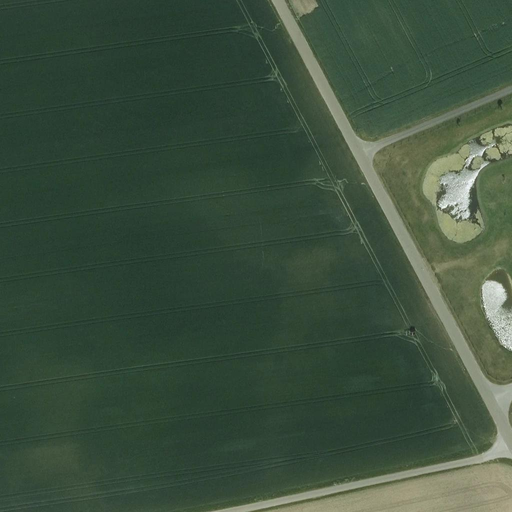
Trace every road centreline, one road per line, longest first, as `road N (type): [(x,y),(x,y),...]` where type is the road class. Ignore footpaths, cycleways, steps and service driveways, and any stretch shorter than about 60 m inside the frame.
road 1 (unclassified): [(491,402),(277,0)]
road 2 (unclassified): [(511,446),(215,511)]
